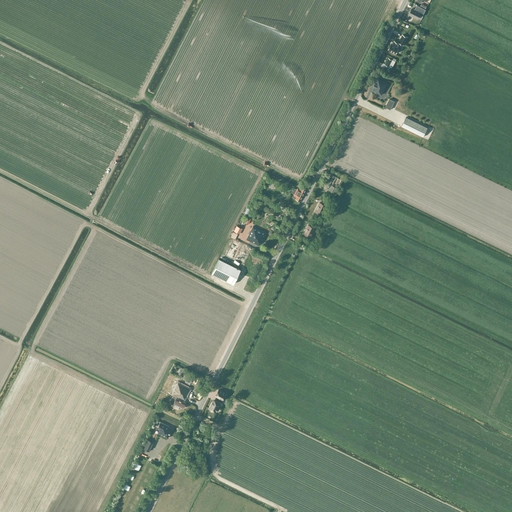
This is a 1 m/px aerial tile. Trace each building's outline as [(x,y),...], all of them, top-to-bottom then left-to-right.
[(419,11),(413,8),(410,15),(418,19),(422,11),(419,10),(419,11)] [(408,37),(403,35),(399,42),(405,45),(408,37)] [(391,44),(389,50),(396,53),(399,48),(398,48),(400,44),(395,41),(393,45),(391,44)] [(388,58),(385,64),(391,68),(395,62),(388,58)] [(372,90),(381,95),(387,83),(378,79),(376,83),(375,82),(374,85),(374,86),(372,90)] [(394,101),(389,99),(385,107),(390,109),(394,101)] [(402,126),(423,136),(427,127),(406,117),(402,126)] [(341,179),(330,174),(325,184),(330,186),(327,193),(333,196),(341,179)] [(297,196),(295,199),(300,201),(306,189),(301,186),(299,190),(297,189),(294,194),(297,196)] [(319,202),(315,211),(321,214),(325,205),(319,202)] [(308,225),(303,234),(310,237),(314,228),(308,225)] [(253,226),(246,239),(259,245),(266,232),(253,226)] [(233,259),(241,243),(230,237),(222,253),(233,259)] [(219,258),(211,273),(233,284),(240,269),(219,258)] [(181,367),(177,376),(181,378),(185,369),(181,367)] [(186,396),(190,388),(177,382),(174,380),(171,388),(173,390),(172,393),(183,400),(186,396)] [(226,393),(218,389),(215,396),(222,400),(226,393)] [(170,401),(174,403),(172,407),(178,409),(180,406),(183,408),(185,403),(176,398),(172,396),(170,401)] [(213,400),(209,408),(215,411),(218,407),(220,408),(222,404),(214,400),(214,401),(213,400)] [(166,424),(160,421),(157,427),(159,428),(158,430),(159,430),(158,433),(167,438),(172,428),(166,425),(166,424)] [(149,451),(153,442),(147,439),(143,448),(149,451)]
